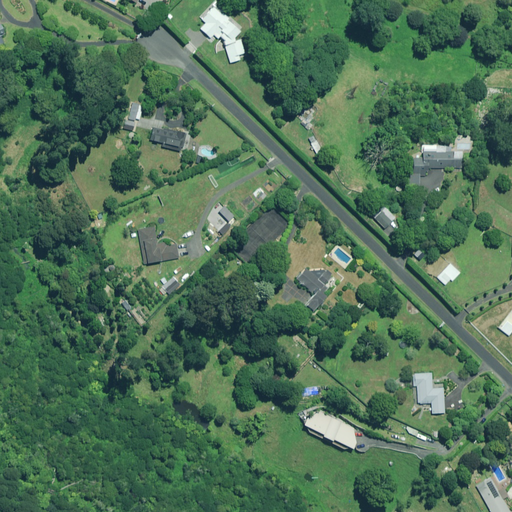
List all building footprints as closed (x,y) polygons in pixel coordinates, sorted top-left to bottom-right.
[(167,0),(162,6),(164,8),(160,12),(164,16),(178,0),(167,0)] [(219,38),(223,41),(223,46),(229,64),(245,58),(240,42),(237,39),(235,37),(239,32),(211,8),(201,20),(205,24),(200,29),(210,39),(213,35),(218,39),(219,38)] [(139,118),(132,115),(129,124),(136,127),(139,118)] [(185,133),(152,128),(150,142),(172,145),(171,150),(182,152),(185,133)] [(419,159),(410,159),(409,174),(409,185),(418,186),(419,176),(425,176),(425,168),(442,169),(442,167),(460,168),(461,152),(419,151),(419,159)] [(151,166),(143,155),(139,158),(147,169),(151,166)] [(157,244),(154,228),(137,231),(143,265),(178,259),(176,245),(166,247),(165,242),(157,244)] [(459,274),(450,265),(437,278),(445,285),(450,280),(452,281),(459,274)] [(325,270),(319,278),(307,268),(296,281),(313,296),(306,305),(313,312),(326,296),(322,292),(328,286),(325,284),(332,275),(325,270)] [(159,281),(163,285),(170,279),(171,279),(172,278),(172,277),(172,276),(172,275),(172,274),(171,273),(170,273),(169,273),(168,273),(167,273),(166,274),(166,275),(166,276),(166,277),(159,281)] [(179,282),(174,277),(162,288),(166,293),(179,282)] [(511,331),(511,312),(499,329),(509,336),(511,331)] [(347,335),(343,330),(339,334),(344,338),(347,335)] [(432,389),(432,374),(413,375),(414,386),(417,386),(418,404),(431,403),(432,414),(444,414),(443,389),(432,389)] [(352,450),(361,432),(312,408),(303,426),(323,436),(322,437),(333,443),(334,441),(352,450)] [(507,511),(502,501),(508,498),(502,487),(496,491),(491,481),(477,489),(489,511),(507,511)]
